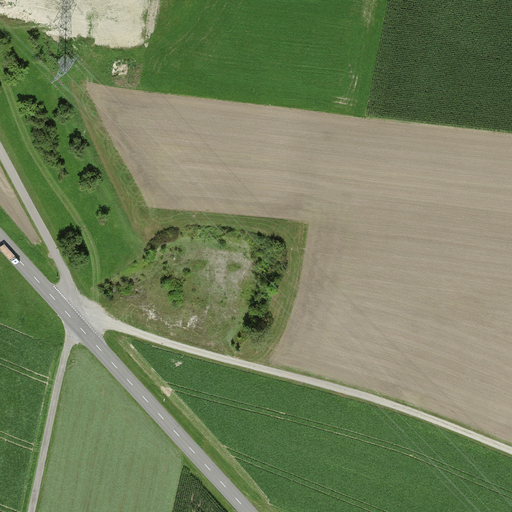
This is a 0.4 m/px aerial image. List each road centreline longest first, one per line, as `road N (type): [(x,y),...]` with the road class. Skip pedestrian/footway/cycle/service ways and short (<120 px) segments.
road 1 (track): [(511,451),(371,396),(73,318),(31,511)]
road 2 (tertiary): [(73,318),(248,511)]
road 3 (unclassified): [(0,146),(66,270),(73,318)]
